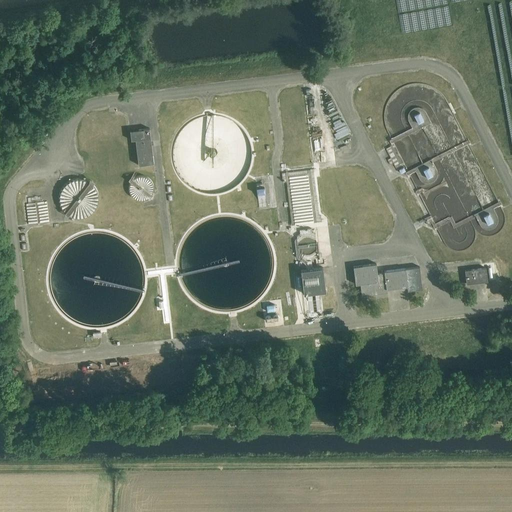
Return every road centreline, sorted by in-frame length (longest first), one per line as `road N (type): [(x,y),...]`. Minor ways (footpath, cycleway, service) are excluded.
road 1 (track): [(0,469),(511,466)]
road 2 (track): [(511,427),(0,428)]
